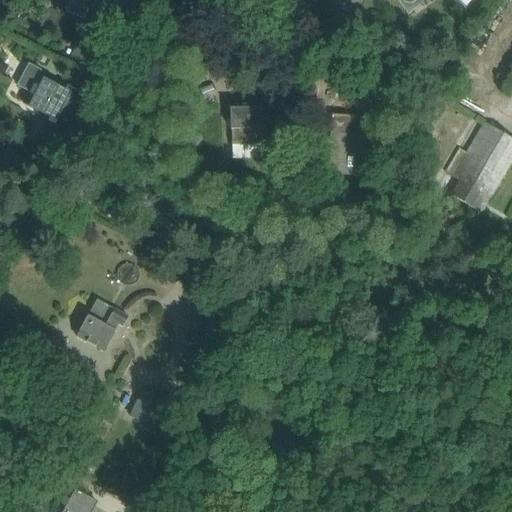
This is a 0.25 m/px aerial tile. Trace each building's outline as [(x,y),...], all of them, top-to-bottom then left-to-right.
[(99,19),(112,25),(112,24),(122,29),(134,6),(122,0),(72,0),(102,14),(99,19)] [(293,0),(288,5),(298,16),(313,0),(293,0)] [(511,20),(511,0),(503,15),(511,20)] [(511,35),(505,32),(476,96),(504,109),(511,94),(510,93),(511,88),(511,35)] [(71,44),(66,55),(80,62),(86,51),(71,44)] [(39,70),(27,63),(16,85),(28,92),(22,103),(49,117),(47,121),(59,127),(77,91),(67,86),(65,89),(37,75),(39,70)] [(258,147),(273,147),(272,116),(268,116),(267,107),(228,109),(230,144),(258,144),(258,147)] [(331,115),(327,173),(366,175),(369,117),(331,115)] [(451,197),(481,214),(511,159),(511,139),(481,122),(465,151),(458,147),(444,171),(460,180),(451,197)] [(299,142),(310,140),(307,124),(296,126),(299,142)] [(137,264),(124,268),(128,284),(141,281),(137,264)] [(96,300),(75,337),(104,352),(118,325),(122,327),(127,317),(96,300)] [(129,416),(151,428),(165,401),(142,390),(129,416)] [(104,471),(100,479),(112,486),(116,478),(104,471)]
